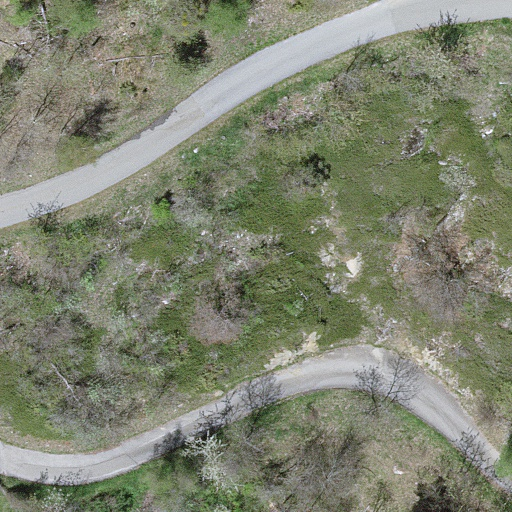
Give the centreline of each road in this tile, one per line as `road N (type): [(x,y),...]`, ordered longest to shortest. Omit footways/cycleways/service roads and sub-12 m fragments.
road 1 (track): [(511,480),(493,471),(412,383),(354,367),(299,378),(131,453),(59,469),(0,457)]
road 2 (unclassified): [(0,211),(157,139),(251,68),(408,6),(487,0)]
